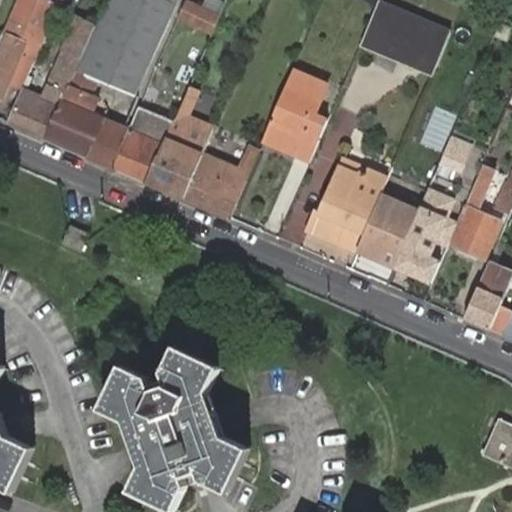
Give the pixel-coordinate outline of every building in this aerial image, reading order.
[(176,3),(170,0),(106,0),(96,24),(76,70),(100,80),(134,95),(176,3)] [(178,18),(213,32),(220,15),(205,8),(187,0),(178,18)] [(362,42),(434,72),(452,31),(380,0),(362,42)] [(205,8),(220,15),(223,7),(208,1),(205,8)] [(88,8),(85,17),(93,20),(97,12),(88,8)] [(26,47),(40,52),(47,36),(17,24),(19,19),(12,16),(3,36),(7,38),(0,54),(0,99),(3,101),(26,47)] [(9,123),(46,138),(76,70),(96,24),(78,17),(59,60),(63,62),(47,100),(24,90),(9,123)] [(46,138),(91,157),(106,122),(111,110),(101,106),(96,117),(78,109),(85,93),(93,96),(100,80),(76,70),(46,138)] [(294,155),(310,162),(328,120),(316,115),(328,86),(295,71),(268,135),(297,148),(294,155)] [(170,132),(149,183),(184,198),(205,150),(215,127),(186,115),(197,88),(190,85),(170,132)] [(103,100),(93,96),(85,93),(78,109),(96,117),(101,106),(103,100)] [(149,183),(170,132),(137,118),(116,168),(149,183)] [(91,157),(110,166),(126,130),(106,122),(91,157)] [(265,143),(294,155),(297,148),(268,135),(265,143)] [(439,167),(465,173),(472,141),(447,135),(439,167)] [(184,198),(233,218),(253,171),(219,156),(227,139),(218,136),(211,152),(205,150),(184,198)] [(383,194),(387,183),(372,176),(360,178),(341,170),(323,213),(318,211),(311,229),(359,251),(383,194)] [(484,186),(476,183),(472,192),(480,195),(484,186)] [(511,215),(511,212),(511,183),(507,189),(498,209),(511,215)] [(434,284),(459,223),(447,218),(455,199),(430,189),(421,210),(396,267),(434,284)] [(421,210),(383,194),(359,251),(396,267),(421,210)] [(470,208),(454,245),(485,260),(500,223),(470,208)] [(66,227),(64,247),(85,250),(87,229),(66,227)] [(511,272),(490,263),(466,320),(503,336),(511,316),(511,311),(501,307),(511,280),(511,272)] [(511,316),(503,336),(511,339),(511,316)] [(229,439),(213,392),(225,368),(180,347),(168,373),(171,382),(155,387),(151,378),(125,366),(104,410),(128,422),(145,468),(133,493),(174,511),(179,511),(190,489),(187,480),(203,474),(206,482),(233,495),(254,451),(229,439)] [(11,437),(0,404),(0,379),(7,365),(0,362),(0,485),(15,493),(36,448),(11,437)] [(511,466),(511,423),(501,418),(484,453),(511,466)]
